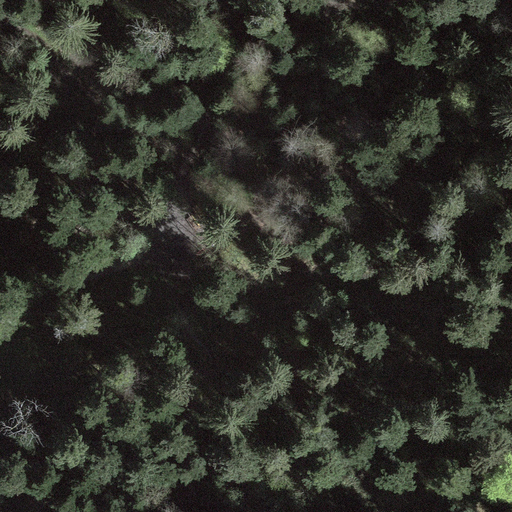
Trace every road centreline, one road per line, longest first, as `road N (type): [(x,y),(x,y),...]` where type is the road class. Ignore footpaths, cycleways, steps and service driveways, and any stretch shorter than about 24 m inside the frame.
road 1 (track): [(167,250),(174,192),(220,79),(233,0)]
road 2 (track): [(167,250),(0,303)]
